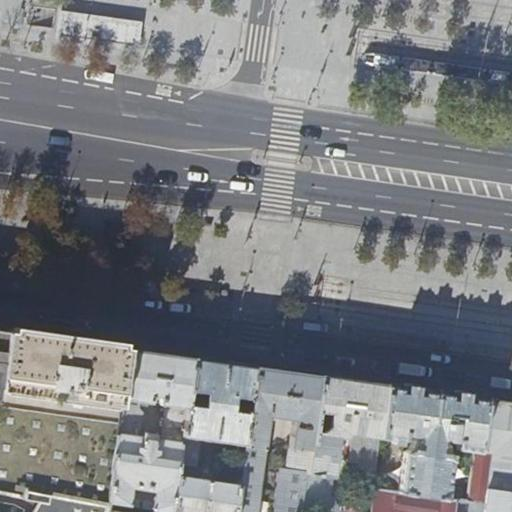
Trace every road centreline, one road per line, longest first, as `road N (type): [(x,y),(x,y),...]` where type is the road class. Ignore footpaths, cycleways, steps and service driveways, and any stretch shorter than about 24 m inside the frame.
road 1 (residential): [(0,298),(511,370)]
road 2 (primary): [(0,153),(511,223)]
road 3 (primary): [(511,163),(247,126)]
road 4 (primary): [(247,126),(0,91)]
road 5 (residential): [(264,0),(247,126)]
